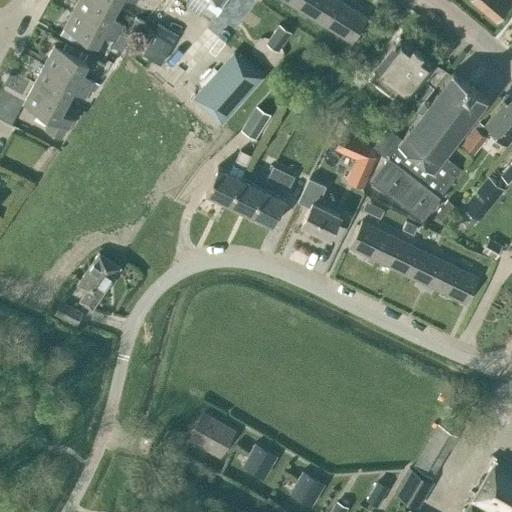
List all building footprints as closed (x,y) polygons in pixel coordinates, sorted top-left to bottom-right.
[(105,0),(76,0),(73,7),(118,31),(123,23),(110,16),(116,5),(105,0)] [(337,0),(299,0),(296,7),(323,24),(337,0)] [(338,0),(337,0),(323,24),(351,41),(366,17),(338,0)] [(511,0),(471,0),(495,21),(511,1),(511,0)] [(118,31),(73,7),(63,27),(95,44),(102,32),(114,39),(118,31)] [(137,34),(144,21),(134,16),(127,28),(137,34)] [(163,63),(183,34),(164,22),(145,51),(163,63)] [(265,42),(278,51),(291,32),(278,23),(265,42)] [(132,47),(140,52),(152,31),(144,26),(132,47)] [(398,86),(421,102),(444,70),(399,35),(368,76),(383,88),(387,83),(391,86),(389,88),(394,92),(398,86)] [(53,44),(43,64),(88,88),(92,80),(80,73),(86,62),(53,44)] [(221,123),(262,76),(232,50),(191,97),(221,123)] [(84,96),(88,88),(43,64),(32,83),(65,100),(71,89),(84,96)] [(387,127),(373,145),(387,156),(369,179),(421,219),(439,195),(438,194),(459,167),(451,161),(450,163),(441,157),(486,98),(475,89),(463,80),(451,71),(449,74),(444,70),(421,102),(416,108),(416,113),(419,114),(400,138),(387,127)] [(65,100),(32,83),(22,102),(49,117),(44,128),(60,137),(66,126),(68,127),(72,118),(59,111),(65,100)] [(298,109),(304,99),(294,93),(288,103),(298,109)] [(505,144),(511,135),(511,102),(509,105),(503,100),(483,125),(505,144)] [(270,113),(255,104),(240,128),(254,137),(270,113)] [(461,143),(472,153),(487,136),(476,127),(461,143)] [(362,140),(355,157),(345,178),(361,185),(375,155),(371,144),(362,140)] [(204,191),(227,202),(239,177),(250,154),(239,149),(229,171),(217,165),(204,191)] [(511,160),(500,174),(511,184),(511,160)] [(283,170),(272,165),(265,180),(276,185),(283,170)] [(294,175),(283,170),(276,185),(287,190),(294,175)] [(461,205),(478,220),(504,189),(487,175),(461,205)] [(308,176),(296,200),(308,206),(301,222),(328,235),(339,214),(316,203),(325,185),(308,176)] [(262,187),(239,177),(227,202),(249,213),(262,187)] [(262,187),(249,213),(272,224),(284,198),(262,187)] [(445,223),(452,215),(440,206),(434,214),(445,223)] [(390,234),(361,219),(348,245),(377,259),(390,234)] [(419,248),(390,234),(377,259),(406,273),(419,248)] [(494,257),(501,244),(488,237),(481,250),(494,257)] [(448,262),(419,248),(406,273),(436,288),(448,262)] [(79,299),(91,307),(119,266),(98,252),(77,283),(86,289),(79,299)] [(477,276),(448,262),(436,288),(465,302),(477,276)] [(53,313),(75,323),(81,309),(60,299),(53,313)] [(232,430),(202,412),(189,437),(219,454),(232,430)] [(413,465),(431,475),(456,434),(438,423),(413,465)] [(275,455),(254,442),(241,464),(262,476),(275,455)] [(511,511),(511,466),(495,457),(463,511),(511,511)] [(393,492),(418,507),(433,481),(408,466),(393,492)] [(289,492),(310,504),(322,483),(301,470),(289,492)] [(374,483),(365,498),(376,504),(385,489),(374,483)] [(342,511),(346,506),(336,500),(328,511),(342,511)]
